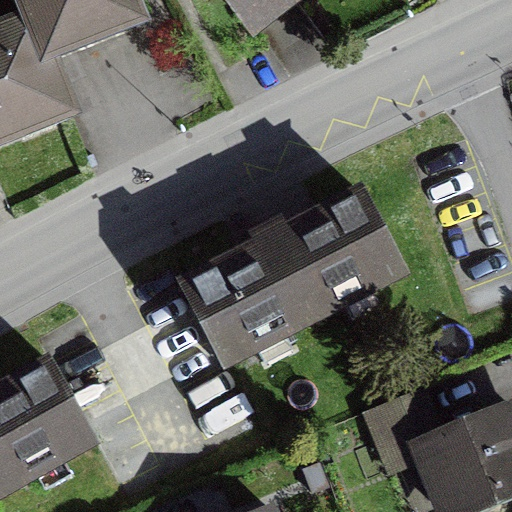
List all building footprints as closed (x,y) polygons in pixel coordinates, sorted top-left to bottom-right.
[(21,0),(30,22),(0,34),(0,145),(72,117),(50,61),(141,25),(131,0),(21,0)] [(240,0),(262,27),(296,0),(240,0)] [(253,248),(175,289),(225,382),(412,283),(363,190),(286,230),(281,222),(248,239),(253,248)] [(0,510),(102,453),(50,360),(0,388),(0,510)] [(362,413),(388,479),(415,469),(432,511),(494,511),(511,505),(511,402),(436,432),(419,391),(362,413)] [(332,488),(321,463),(302,470),(312,496),(332,488)]
